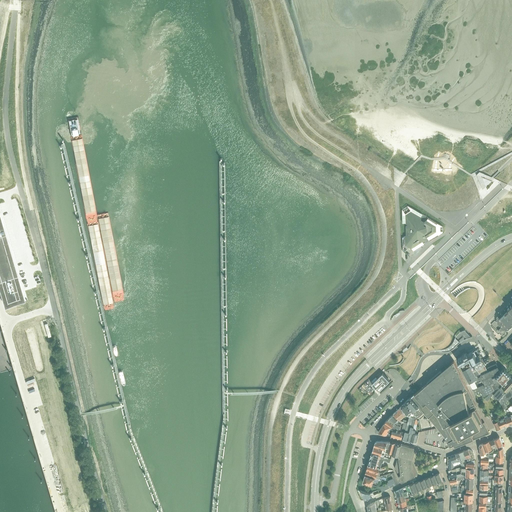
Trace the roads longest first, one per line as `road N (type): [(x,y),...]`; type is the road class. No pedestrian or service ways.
road 1 (unclassified): [(105,511),(6,137),(16,0)]
road 2 (residential): [(367,435),(412,389),(399,379),(350,431)]
road 3 (unclassified): [(434,296),(423,279),(427,268),(511,184)]
road 4 (secondary): [(434,296),(347,389)]
road 5 (secondary): [(347,389),(438,300)]
